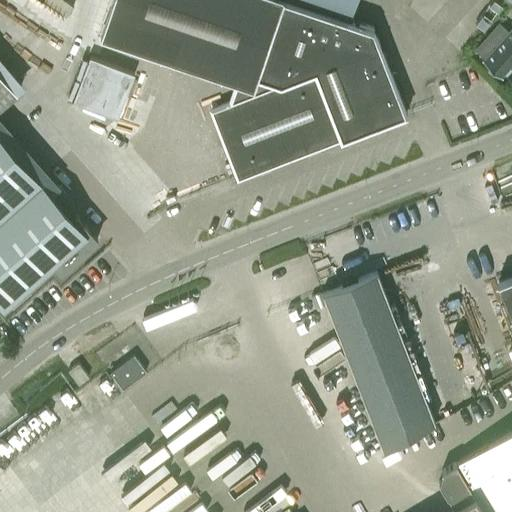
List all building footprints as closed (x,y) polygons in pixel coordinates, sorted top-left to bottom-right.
[(0,0),(0,16),(10,0),(9,0),(0,0)] [(112,0),(100,36),(236,81),(229,101),(210,109),(237,178),(406,112),(373,27),(349,19),(355,0),(112,0)] [(468,0),(480,11),(486,5),(480,0),(468,0)] [(48,23),(26,51),(51,71),(73,42),(48,23)] [(511,25),(482,58),(502,76),(511,64),(511,25)] [(117,117),(134,73),(89,56),(72,100),(117,117)] [(57,198),(0,133),(0,105),(16,92),(0,72),(0,299),(5,305),(53,261),(61,270),(98,238),(60,196),(57,198)] [(383,449),(435,421),(377,270),(322,291),(326,302),(383,449)] [(511,274),(500,279),(511,311),(511,274)] [(322,291),(312,295),(316,306),(326,302),(322,291)] [(145,371),(128,346),(101,363),(118,389),(145,371)] [(87,372),(77,357),(66,364),(76,379),(87,372)] [(456,501),(436,511),(511,511),(511,427),(459,459),(459,460),(456,462),(455,461),(441,470),(442,471),(445,472),(442,481),(439,480),(438,481),(447,495),(451,492),(456,501)] [(17,428),(17,437),(44,437),(44,429),(17,428)] [(0,495),(12,509),(19,503),(0,482),(0,495)]
